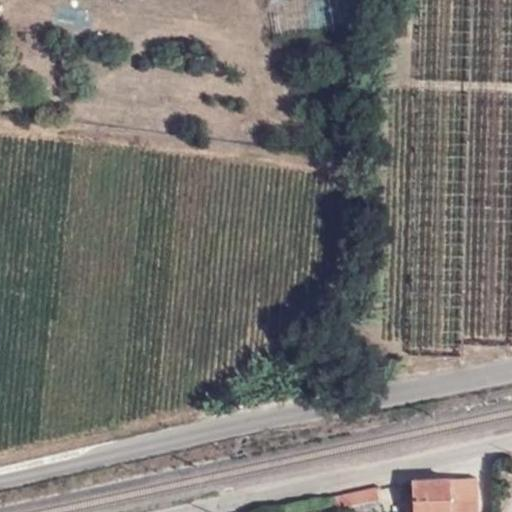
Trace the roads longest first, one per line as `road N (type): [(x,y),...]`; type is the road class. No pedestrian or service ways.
road 1 (unclassified): [(511,370),(0,481)]
road 2 (residential): [(210,511),(511,447)]
